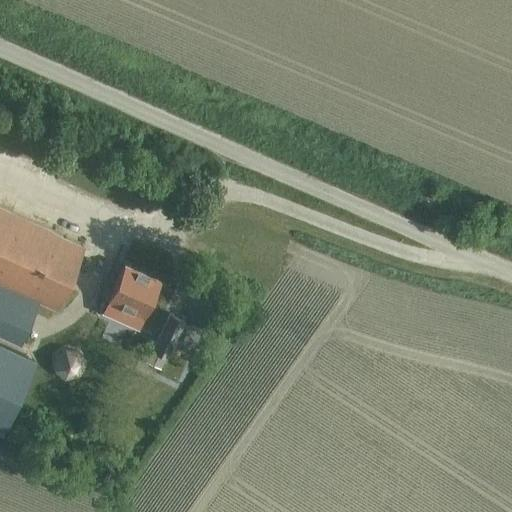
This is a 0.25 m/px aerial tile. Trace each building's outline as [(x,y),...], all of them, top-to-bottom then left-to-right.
[(55,305),(84,244),(0,206),(0,330),(19,339),(37,295),(55,305)] [(105,284),(100,293),(108,297),(107,299),(108,299),(102,312),(138,328),(144,315),(144,316),(160,279),(124,263),(113,287),(105,284)] [(168,311),(149,349),(158,353),(156,357),(160,359),(162,355),(163,356),(167,348),(175,353),(178,347),(188,351),(200,328),(193,324),(168,311)] [(0,425),(31,356),(0,341),(0,425)] [(55,355),(54,357),(55,357),(55,368),(54,368),(55,370),(55,369),(64,376),(64,377),(66,377),(76,374),(77,375),(78,374),(78,373),(83,363),(83,361),(78,352),(78,351),(76,351),(66,348),(64,348),(64,349),(56,355),(55,355)]
